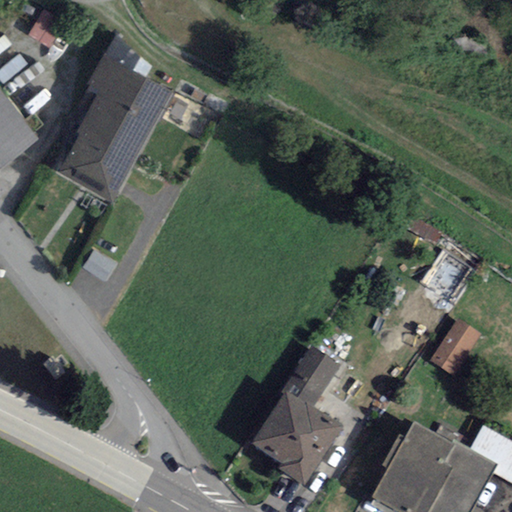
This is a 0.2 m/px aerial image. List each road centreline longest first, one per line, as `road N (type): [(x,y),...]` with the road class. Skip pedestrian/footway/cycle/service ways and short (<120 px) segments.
road 1 (residential): [(0,232),(131,399),(143,428),(137,481)]
road 2 (primary): [(137,481),(0,410)]
